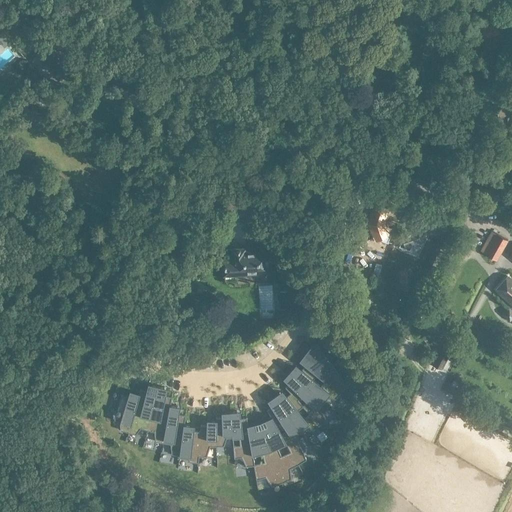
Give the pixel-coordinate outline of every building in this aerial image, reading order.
[(0,32),(0,39),(3,45),(11,41),(5,30),(0,32)] [(39,61),(56,68),(61,56),(45,48),(39,61)] [(264,187),(270,196),(282,189),(279,183),(276,180),(264,187)] [(377,204),(369,223),(377,238),(388,242),(391,234),(385,228),(383,222),(387,208),(377,204)] [(432,223),(422,217),(414,230),(403,235),(399,246),(409,250),(413,243),(422,241),(432,223)] [(480,250),(495,259),(507,239),(492,230),(480,250)] [(233,248),(233,247),(227,248),(228,259),(224,260),(225,278),(235,278),(235,271),(269,269),(268,260),(273,259),(272,246),(267,246),(233,248)] [(416,271),(422,274),(427,264),(421,261),(416,271)] [(509,320),(511,316),(511,279),(507,275),(495,289),(511,303),(511,305),(510,308),(509,307),(503,314),(509,320)] [(448,294),(435,287),(429,299),(442,306),(448,294)] [(290,308),(288,290),(279,291),(280,297),(277,297),(278,303),(280,303),(280,309),(290,308)] [(431,363),(442,369),(455,344),(444,338),(431,363)] [(317,344),(312,348),(324,358),(327,355),(317,340),(316,341),(317,344)] [(310,346),(299,359),(305,364),(319,376),(327,366),(332,362),(327,355),(324,358),(312,348),(310,346)] [(319,376),(341,392),(346,386),(341,379),(343,377),(332,362),(327,366),(319,376)] [(299,371),(293,366),(289,370),(323,401),(328,396),(335,399),(341,392),(319,376),(305,364),(299,371)] [(289,370),(285,375),(291,380),(285,387),(290,393),(320,424),(326,418),(318,406),(323,401),(289,370)] [(150,391),(140,389),(139,392),(128,432),(136,434),(140,428),(147,430),(158,385),(151,383),(150,391)] [(162,394),(164,386),(158,385),(147,430),(154,431),(155,441),(163,442),(171,404),(172,396),(162,394)] [(128,432),(139,392),(133,391),(131,398),(121,394),(116,410),(113,410),(113,408),(112,408),(113,420),(120,422),(120,430),(128,432)] [(284,398),(279,391),(275,394),(300,430),(306,426),(313,430),(320,424),(290,393),(284,398)] [(270,398),(275,404),(267,409),(271,416),(298,464),(306,459),(294,434),(300,430),(275,394),(270,398)] [(175,413),(177,405),(171,404),(163,442),(170,444),(171,454),(179,455),(184,423),(186,415),(175,413)] [(232,437),(231,410),(225,411),(225,417),(216,417),(216,419),(216,446),(224,445),(226,438),(232,437)] [(237,418),(236,410),(231,410),(232,437),(233,448),(234,458),(242,457),(246,466),(254,465),(248,424),(247,417),(237,418)] [(271,416),(264,419),(266,425),(262,427),(281,483),(291,478),(290,468),(298,464),(271,416)] [(210,425),(201,424),(200,431),(199,456),(206,456),(210,446),(216,446),(216,419),(210,419),(210,425)] [(257,428),(255,422),(248,424),(254,465),(256,479),(265,477),(271,485),(281,483),(262,427),(257,428)] [(191,430),(191,424),(184,423),(179,455),(187,456),(190,461),(198,462),(199,456),(200,431),(191,430)]
